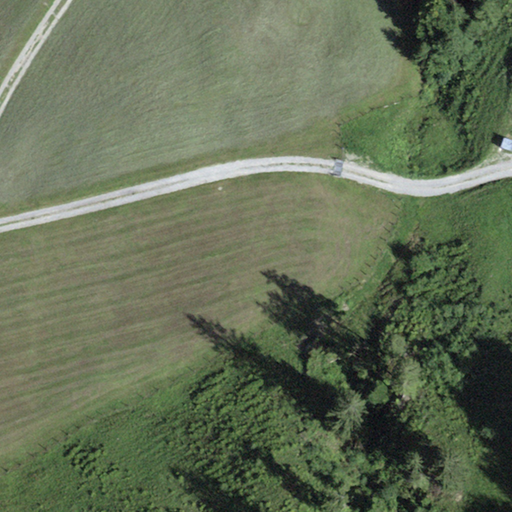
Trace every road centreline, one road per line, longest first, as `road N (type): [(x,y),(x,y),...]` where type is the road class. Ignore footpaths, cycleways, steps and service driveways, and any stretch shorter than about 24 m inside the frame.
road 1 (track): [(0,225),(256,165),(337,168),(426,190),(511,168)]
road 2 (track): [(0,102),(64,0)]
